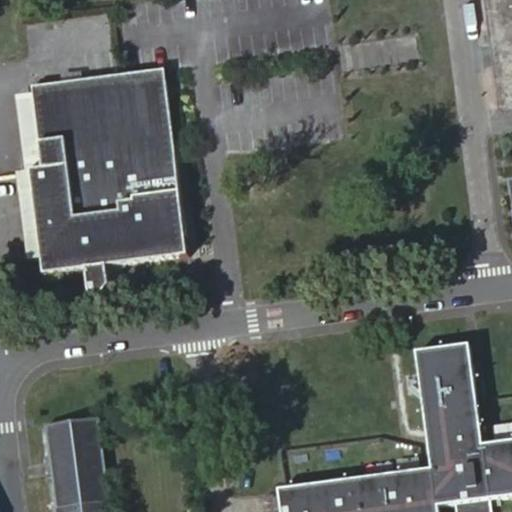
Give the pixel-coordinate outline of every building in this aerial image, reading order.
[(511,0),(485,0),(500,110),(511,108),(511,0)] [(183,253),(159,66),(125,70),(26,83),(37,165),(25,167),(38,263),(80,258),(83,287),(84,289),(85,292),(87,294),(91,295),(93,295),(96,294),(105,283),(102,264),(120,262),(183,253)] [(102,264),(105,283),(120,262),(102,264)] [(426,467),(273,487),(276,511),(433,511),(433,504),(485,498),(511,494),(511,437),(478,442),(465,342),(411,350),(421,423),(427,422),(430,440),(423,441),(426,467)] [(105,511),(93,415),(39,422),(50,511),(105,511)] [(427,422),(421,423),(423,441),(430,440),(427,422)] [(487,511),(485,498),(433,504),(433,511),(487,511)]
